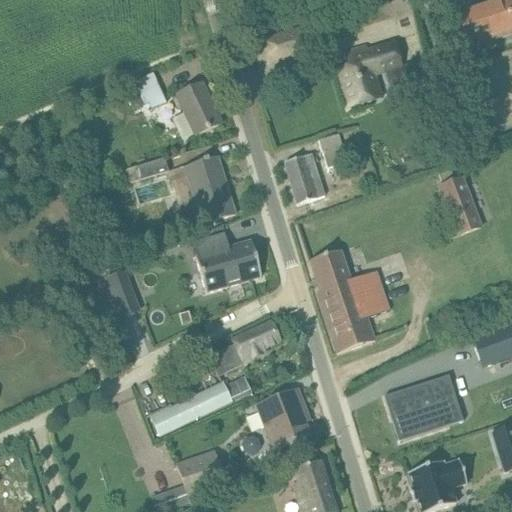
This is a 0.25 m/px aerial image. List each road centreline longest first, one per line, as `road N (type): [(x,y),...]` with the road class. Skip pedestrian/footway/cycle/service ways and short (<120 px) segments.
road 1 (residential): [(0,438),(300,294)]
road 2 (unclassified): [(300,294),(210,0)]
road 3 (unclassified): [(366,511),(300,294)]
